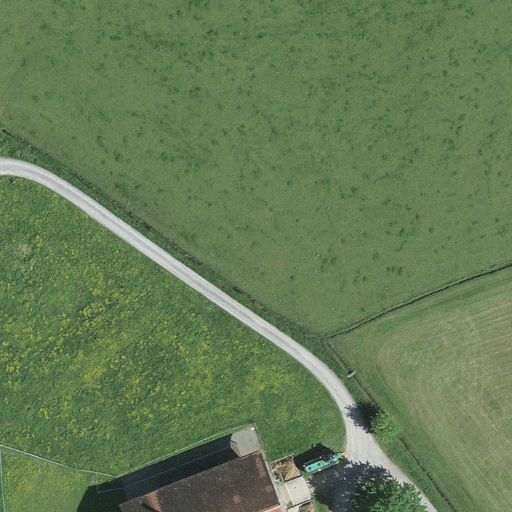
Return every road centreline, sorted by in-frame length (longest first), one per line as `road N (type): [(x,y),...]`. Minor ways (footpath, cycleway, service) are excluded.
road 1 (track): [(0,167),(30,170),(64,190),(314,364),(418,511)]
road 2 (track): [(483,0),(59,49),(21,72),(0,107)]
